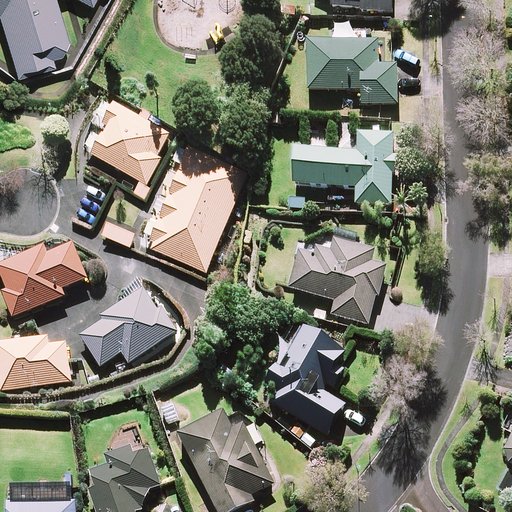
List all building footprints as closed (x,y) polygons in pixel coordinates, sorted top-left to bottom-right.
[(0,0),(0,8),(5,7),(23,65),(76,49),(60,0),(81,0),(98,7),(100,0),(0,0)] [(397,17),(397,0),(336,0),(336,12),(363,13),(363,16),(397,17)] [(380,70),(380,45),(311,46),(312,94),(364,94),(364,108),(399,108),(399,70),(380,70)] [(151,191),(148,189),(163,163),(158,160),(171,138),(117,108),(106,129),(110,132),(95,160),(141,185),(135,196),(140,199),(145,202),(151,191)] [(396,208),(396,140),(355,139),(355,156),(298,155),(298,190),(358,190),(358,208),(396,208)] [(248,178),(192,155),(151,252),(207,275),(248,178)] [(136,239),(110,227),(104,239),(131,251),(136,239)] [(331,243),(329,253),(315,250),(312,262),(298,258),(289,293),(337,305),(334,318),(370,328),(377,299),(381,300),(388,269),(373,266),(376,254),(331,243)] [(0,267),(0,271),(8,291),(1,294),(12,321),(21,317),(68,299),(64,291),(90,282),(76,246),(50,256),(47,249),(0,267)] [(160,313),(146,292),(106,319),(108,323),(83,339),(102,368),(124,354),(130,365),(179,334),(164,311),(160,313)] [(9,331),(10,342),(0,342),(0,373),(2,391),(73,383),(69,346),(50,348),(49,337),(35,339),(34,328),(9,331)] [(283,373),(279,371),(268,390),(280,397),(274,408),(329,440),(349,407),(327,394),(329,390),(338,395),(351,374),(342,369),(348,357),(306,333),(295,351),(283,373)] [(235,432),(228,416),(182,438),(218,511),(241,511),(257,505),(253,498),(276,487),(247,426),(235,432)] [(162,488),(148,445),(114,456),(118,470),(89,480),(99,511),(143,511),(145,511),(153,491),(162,488)]
